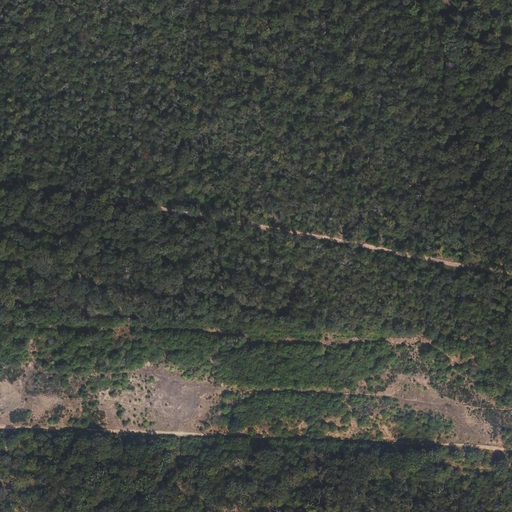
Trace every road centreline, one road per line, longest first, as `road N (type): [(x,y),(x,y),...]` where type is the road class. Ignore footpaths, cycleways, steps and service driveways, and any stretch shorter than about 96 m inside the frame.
road 1 (track): [(511,273),(0,180)]
road 2 (track): [(511,406),(230,390),(154,375),(81,377),(0,366)]
road 3 (track): [(0,429),(511,448)]
road 4 (track): [(393,511),(292,439)]
